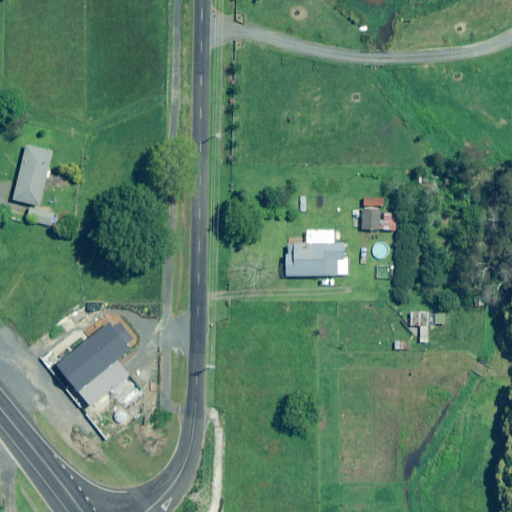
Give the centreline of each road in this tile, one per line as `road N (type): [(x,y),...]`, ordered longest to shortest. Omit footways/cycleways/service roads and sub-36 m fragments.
road 1 (unclassified): [(146,511),(182,468),(195,411),(204,0)]
road 2 (tertiary): [(0,408),(80,511)]
